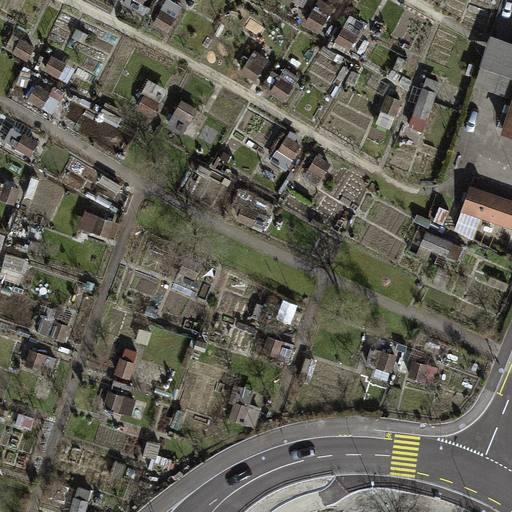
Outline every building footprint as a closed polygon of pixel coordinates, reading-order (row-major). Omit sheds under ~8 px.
[(126,0),(125,2),(139,10),(145,0),(126,0)] [(166,0),(154,23),(169,31),(183,5),(172,0),(166,0)] [(318,0),(305,21),(319,30),(335,5),(326,0),(318,0)] [(335,39),(350,49),(367,23),(352,13),(335,39)] [(85,42),(89,33),(76,28),(72,36),(85,42)] [(28,60),(36,46),(13,33),(5,47),(28,60)] [(511,97),(500,130),(511,134),(511,42),(508,42),(492,90),(511,97)] [(241,70),(254,79),(269,57),(256,48),(241,70)] [(66,82),(75,67),(53,53),(44,68),(66,82)] [(271,91),(285,100),(299,76),(286,68),(271,91)] [(411,127),(423,131),(440,81),(428,76),(411,127)] [(30,98),(51,112),(66,90),(58,85),(53,91),(41,83),(30,98)] [(456,101),(463,103),(467,91),(459,89),(456,101)] [(138,107),(152,116),(160,101),(146,93),(138,107)] [(375,123),(390,129),(403,99),(388,93),(375,123)] [(167,128),(183,135),(197,106),(182,98),(167,128)] [(30,154),(38,140),(14,126),(6,140),(30,154)] [(279,148),(294,158),(303,144),(288,134),(279,148)] [(309,168),(323,176),(332,161),(318,153),(309,168)] [(0,197),(15,202),(20,186),(0,180),(0,197)] [(90,195),(94,189),(80,181),(76,187),(90,195)] [(511,203),(465,187),(457,209),(508,226),(511,214),(511,203)] [(239,219),(253,225),(259,211),(245,205),(239,219)] [(115,238),(120,222),(99,215),(94,231),(115,238)] [(321,230),(324,224),(313,218),(310,224),(321,230)] [(433,249),(459,260),(465,247),(427,230),(418,253),(429,258),(433,249)] [(192,287),(202,262),(187,256),(176,281),(192,287)] [(507,291),(510,283),(491,275),(488,283),(507,291)] [(64,342),(71,325),(55,318),(47,336),(64,342)] [(289,362),(296,342),(270,334),(263,354),(289,362)] [(195,347),(206,351),(208,343),(198,340),(195,347)] [(369,363),(392,369),(396,352),(373,346),(369,363)] [(116,372),(131,377),(140,352),(125,347),(116,372)] [(51,374),(57,357),(30,348),(25,365),(51,374)] [(300,376),(310,379),(317,360),(307,356),(300,376)] [(435,381),(439,366),(413,359),(408,375),(435,381)] [(223,416),(256,426),(263,405),(251,402),(255,388),(234,381),(223,416)] [(132,415),(138,398),(111,389),(105,406),(132,415)] [(31,428),(34,416),(19,412),(16,423),(31,428)] [(70,511),(94,511),(87,509),(93,489),(80,485),(70,511)]
